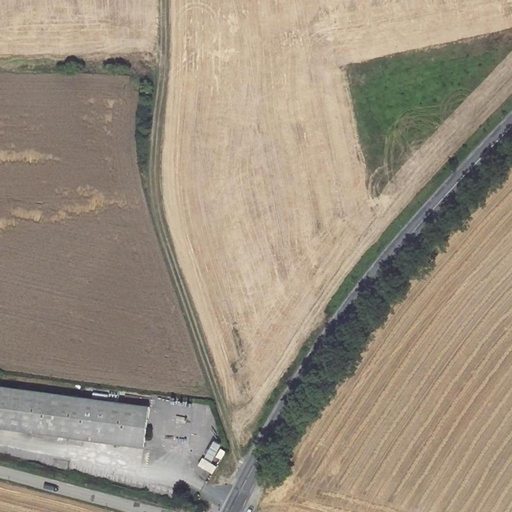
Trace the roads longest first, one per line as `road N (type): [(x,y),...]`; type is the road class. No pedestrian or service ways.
road 1 (track): [(248,476),(155,208),(162,0)]
road 2 (secondary): [(230,511),(271,431),(369,282),(511,125)]
road 3 (unclassified): [(0,471),(153,511)]
